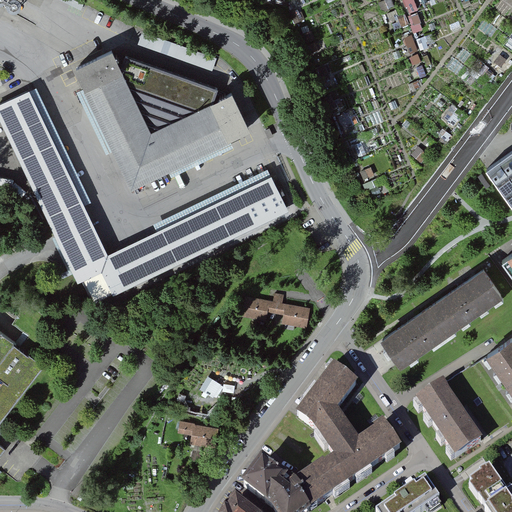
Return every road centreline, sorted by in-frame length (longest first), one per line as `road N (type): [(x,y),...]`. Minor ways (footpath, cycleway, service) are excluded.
road 1 (tertiary): [(140,0),(221,37),(261,72),(358,262)]
road 2 (tertiary): [(336,325),(199,511)]
road 3 (residential): [(358,262),(410,227),(511,93)]
road 4 (residential): [(428,458),(336,325)]
